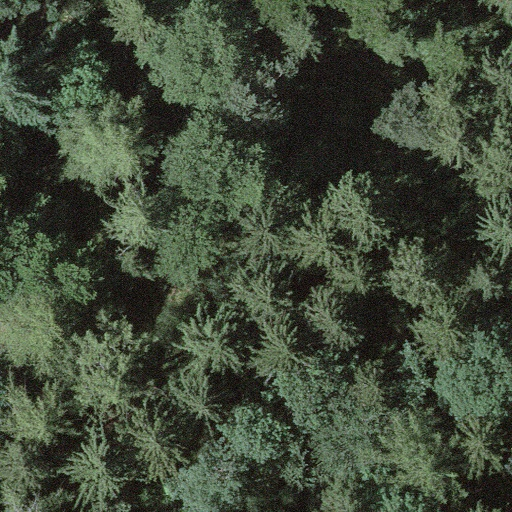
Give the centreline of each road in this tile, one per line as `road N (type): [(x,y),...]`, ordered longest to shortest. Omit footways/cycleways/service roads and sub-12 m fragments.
road 1 (track): [(0,97),(196,0)]
road 2 (track): [(79,63),(0,242)]
